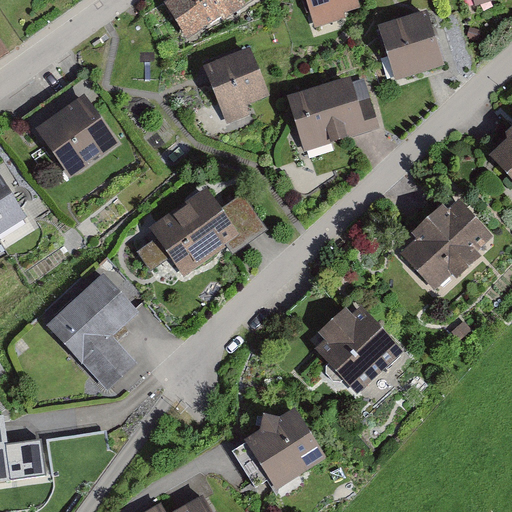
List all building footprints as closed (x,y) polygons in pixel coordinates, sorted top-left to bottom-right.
[(244,11),(235,0),(173,0),(165,6),(193,46),(244,11)] [(367,0),(309,0),(317,33),(372,21),(367,0)] [(511,0),(477,0),(481,9),(511,1),(511,0)] [(443,19),(385,34),(399,86),(457,71),(443,19)] [(0,66),(14,57),(0,36),(0,66)] [(261,57),(205,75),(225,135),(256,125),(250,108),(275,100),(261,57)] [(371,82),(299,103),(313,153),(385,133),(371,82)] [(128,146),(99,99),(39,136),(69,183),(128,146)] [(511,146),(496,162),(511,179),(511,146)] [(34,220),(0,170),(0,232),(1,232),(6,239),(34,220)] [(237,218),(221,196),(190,220),(184,212),(156,233),(163,243),(146,255),(158,272),(179,257),(194,277),(234,247),(241,257),(273,234),(253,206),(237,218)] [(506,243),(473,203),(410,256),(444,296),(506,243)] [(154,316),(119,275),(51,333),(110,401),(144,373),(120,345),(154,316)] [(368,320),(355,312),(326,337),(336,349),(325,358),(365,404),(419,357),(379,311),(368,320)] [(338,461),(312,409),(288,421),(275,420),(275,437),(242,453),(264,498),(338,461)] [(70,440),(2,439),(8,478),(75,479),(70,440)]
